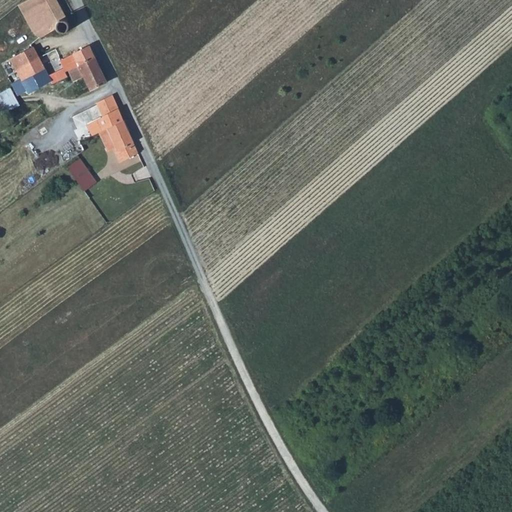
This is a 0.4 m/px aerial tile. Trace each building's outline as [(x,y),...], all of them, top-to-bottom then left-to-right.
[(65,19),(67,21),(55,0),(27,0),(25,1),(38,23),(31,27),(36,33),(41,36),(54,28),(55,28),(55,24),(57,21),(61,19),(65,19)] [(69,23),(67,21),(65,19),(61,19),(57,21),(55,24),(55,28),(57,31),(60,33),(65,33),(68,31),(70,27),(69,23)] [(68,69),(73,79),(100,66),(90,44),(73,53),(73,54),(78,65),(71,68),(68,69)] [(39,59),(33,47),(10,59),(16,71),(39,59)] [(66,58),(71,68),(78,65),(73,54),(66,58)] [(16,71),(19,75),(20,77),(23,83),(28,93),(51,82),(39,59),(16,71)] [(102,117),(97,120),(102,131),(124,120),(100,66),(73,79),(78,91),(88,86),(94,98),(89,100),(94,111),(98,109),(102,117)] [(23,83),(20,77),(12,82),(14,87),(23,83)] [(0,87),(0,112),(1,115),(19,106),(8,83),(6,85),(0,87)] [(97,120),(76,131),(82,142),(100,132),(102,131),(97,120)] [(117,164),(139,154),(124,120),(102,131),(100,132),(108,151),(113,149),(115,152),(112,153),(117,164)] [(82,142),(76,131),(66,136),(76,156),(86,150),(82,142)] [(80,159),(66,165),(79,191),(93,185),(80,159)]
